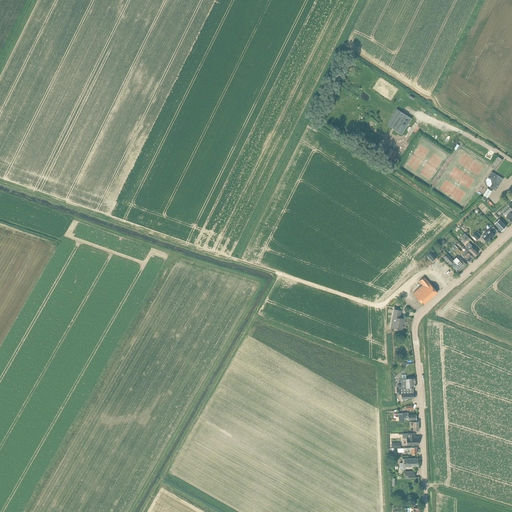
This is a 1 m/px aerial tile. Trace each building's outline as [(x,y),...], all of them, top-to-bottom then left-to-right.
[(396,109),(386,125),(392,128),(392,127),(396,130),(396,131),(401,134),(411,118),(407,116),(407,115),(401,111),(401,112),(396,109)] [(377,124),(381,117),(368,110),(367,113),(372,116),(372,117),(375,120),(374,123),(377,124)] [(417,166),(428,146),(419,141),(413,151),(412,150),(406,161),(417,166)] [(471,159),(472,160),(470,163),(473,164),(474,162),(477,164),(474,170),(478,172),(483,161),(473,157),(471,159)] [(454,163),(448,172),(469,184),(474,175),(454,163)] [(489,176),(486,181),(487,185),(490,186),(492,188),(496,190),(499,185),(503,179),(497,175),(492,171),(489,176)] [(506,216),(508,218),(511,221),(511,220),(511,208),(510,207),(503,213),(506,216)] [(494,223),(498,227),(501,231),(506,226),(499,219),(494,223)] [(490,229),(482,236),(487,242),(489,240),(490,241),(493,238),(492,237),(495,234),(490,229)] [(464,233),(461,236),(465,241),(469,238),(464,233)] [(468,250),(471,252),(474,256),(478,252),(472,246),(469,243),(465,247),(468,250)] [(455,250),(459,255),(462,252),(457,248),(455,246),(453,248),(455,250)] [(463,255),(465,258),(469,261),(473,257),(467,250),(464,252),(465,253),(463,255)] [(427,255),(432,261),(436,257),(431,252),(427,255)] [(445,259),(454,269),(458,272),(461,269),(453,260),(449,256),(448,256),(446,254),(443,257),(445,259)] [(458,255),(453,260),(461,269),(466,264),(458,255)] [(432,273),(409,293),(422,306),(424,305),(437,292),(444,287),(432,273)] [(398,328),(402,329),(403,324),(404,324),(405,319),(400,318),(401,310),(394,309),(391,327),(397,328),(397,329),(398,329),(398,328)] [(397,385),(396,387),(397,392),(397,394),(399,395),(401,395),(401,398),(410,398),(414,398),(413,393),(412,387),(415,387),(415,378),(410,378),(406,378),(406,375),(401,375),(401,378),(401,384),(401,385),(400,385),(398,385),(397,385)] [(405,420),(412,420),(417,419),(416,414),(408,415),(408,412),(398,413),(398,414),(399,421),(402,420),(405,420)] [(414,426),(414,430),(419,430),(418,421),(417,421),(417,419),(412,420),(412,421),(410,421),(410,426),(414,426)] [(415,433),(410,433),(403,433),(403,437),(407,437),(407,445),(419,445),(419,437),(415,437),(415,433)] [(402,463),(400,463),(400,467),(402,469),(405,469),(405,466),(413,466),(418,466),(418,458),(413,458),(402,458),(402,463)]
